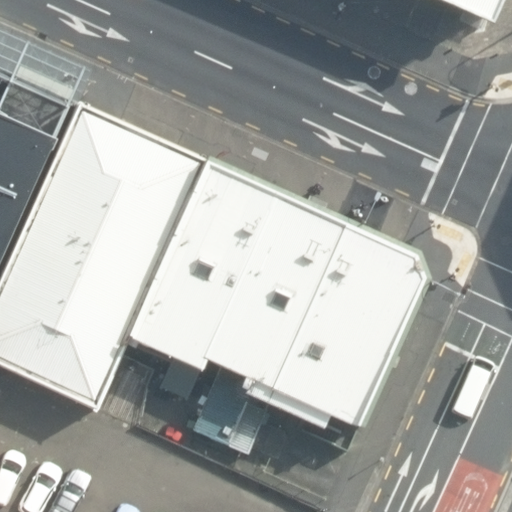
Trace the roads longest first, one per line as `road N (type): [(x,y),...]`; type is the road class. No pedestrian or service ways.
road 1 (trunk): [(84,0),(511,189)]
road 2 (tertiary): [(433,511),(511,337)]
